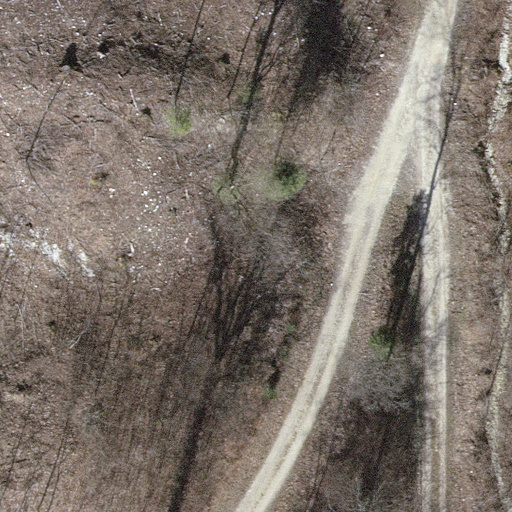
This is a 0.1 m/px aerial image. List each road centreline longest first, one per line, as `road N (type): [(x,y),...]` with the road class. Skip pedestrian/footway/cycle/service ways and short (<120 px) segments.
road 1 (track): [(267,511),(436,0)]
road 2 (track): [(459,0),(460,511)]
